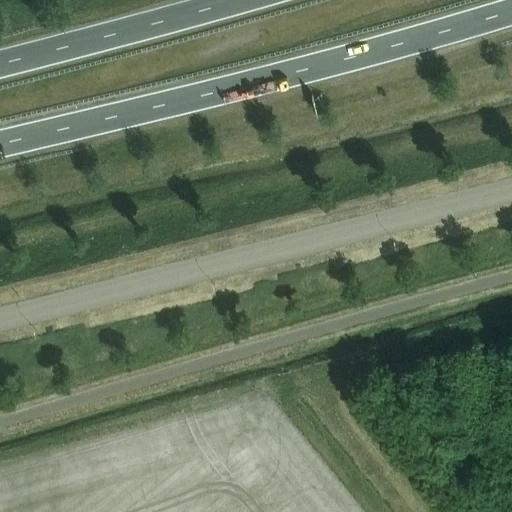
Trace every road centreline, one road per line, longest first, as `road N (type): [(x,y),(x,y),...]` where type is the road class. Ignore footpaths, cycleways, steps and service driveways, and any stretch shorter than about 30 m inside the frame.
road 1 (trunk): [(0,146),(309,72),(511,13)]
road 2 (tertiary): [(0,320),(511,192)]
road 3 (trunk): [(243,0),(0,64)]
